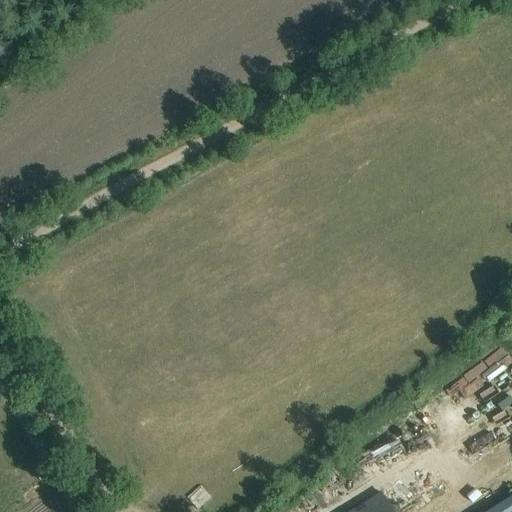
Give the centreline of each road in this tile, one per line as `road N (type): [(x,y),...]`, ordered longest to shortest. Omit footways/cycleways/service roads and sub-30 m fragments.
road 1 (track): [(468,0),(0,253)]
road 2 (track): [(114,511),(0,321)]
